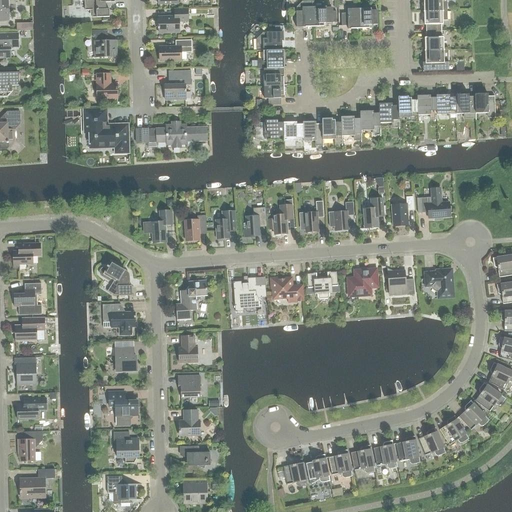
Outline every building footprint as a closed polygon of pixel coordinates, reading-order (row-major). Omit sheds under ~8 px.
[(0,0),(0,21),(8,21),(7,0),(0,0)] [(105,3),(115,2),(114,0),(76,0),(78,1),(80,1),(84,1),(85,11),(92,10),(92,18),(109,17),(109,9),(103,9),(102,7),(103,7),(103,6),(104,6),(105,5),(105,4),(105,3)] [(447,11),(447,2),(446,0),(423,0),(424,12),(423,12),(447,11)] [(314,27),(314,3),(312,3),(312,1),(302,2),(296,7),(296,12),(296,28),(314,27)] [(323,3),(314,3),(314,27),(326,27),(326,24),(332,23),(336,23),(336,12),(332,12),(332,9),(326,9),(326,7),(323,7),(323,3)] [(179,22),(188,21),(187,9),(174,10),(175,17),(158,17),(159,27),(157,27),(157,29),(159,29),(159,34),(179,33),(179,22)] [(348,29),(360,29),(359,9),(347,9),(347,13),(341,13),(341,26),(348,26),(348,29)] [(371,25),(378,25),(377,12),(371,13),(371,9),(359,9),(360,29),(371,29),(371,25)] [(426,25),(426,31),(441,31),(441,25),(443,25),(443,21),(447,20),(447,12),(447,11),(423,12),(424,12),(424,25),(426,25)] [(114,58),(117,58),(117,51),(116,51),(116,41),(107,41),(107,30),(92,31),(92,38),(94,38),(95,57),(92,57),(92,58),(113,57),(114,63),(114,58)] [(424,51),(448,50),(443,50),(443,37),(441,37),(441,31),(426,31),(426,38),(424,38),(425,51),(424,51)] [(283,50),(282,32),(266,33),(262,33),(257,40),(257,51),(256,51),(263,51),(283,50)] [(0,58),(10,59),(10,48),(18,47),(18,34),(0,34),(0,58)] [(181,53),(191,52),(191,41),(175,41),(176,47),(159,48),(159,61),(181,61),(181,53)] [(263,51),(263,59),(257,60),(257,69),(265,69),(283,68),(283,62),(283,50),(263,51)] [(448,51),(448,50),(424,51),(425,51),(425,64),(427,64),(428,71),(448,70),(448,51)] [(263,75),(264,87),(284,86),(283,75),(283,68),(265,69),(265,75),(263,75)] [(165,101),(185,100),(185,92),(186,92),(186,90),(185,90),(185,85),(191,85),(191,71),(168,72),(168,85),(165,85),(165,101)] [(12,86),(18,86),(18,73),(0,73),(0,97),(7,97),(12,92),(12,86)] [(97,99),(117,98),(117,84),(110,84),(110,74),(96,75),(97,84),(96,84),(97,99)] [(284,86),(264,87),(264,99),(268,99),(268,105),(281,105),(280,98),(284,98),(284,86)] [(468,97),(468,95),(456,95),(456,121),(457,121),(456,114),(463,114),(464,119),(475,119),(475,120),(475,94),(474,94),(474,97),(468,97)] [(488,96),(488,94),(475,94),(475,120),(476,120),(476,114),(488,113),(488,118),(494,117),(494,120),(495,120),(494,96),(488,96)] [(456,119),(456,121),(456,95),(455,95),(455,97),(449,98),(449,95),(436,96),(437,121),(437,115),(449,114),(449,119),(456,119)] [(417,96),(417,100),(411,101),(411,98),(398,99),(398,106),(399,129),(399,118),(406,117),(406,123),(418,123),(418,124),(417,96)] [(437,119),(437,121),(436,96),(436,98),(430,98),(430,96),(417,96),(418,124),(418,115),(430,115),(430,119),(437,119)] [(398,99),(398,106),(392,106),(392,104),(379,104),(380,137),(380,123),(392,123),(392,127),(399,127),(399,129),(398,106),(398,99)] [(379,104),(379,113),(373,114),(373,111),(360,112),(361,143),(361,142),(361,131),(373,130),(373,135),(380,135),(380,137),(379,104)] [(93,133),(93,140),(94,149),(115,148),(115,154),(128,154),(128,155),(129,155),(128,125),(127,125),(127,126),(115,126),(115,125),(104,125),(104,109),(83,110),(84,133),(93,133)] [(0,149),(7,149),(8,147),(8,141),(14,141),(14,131),(20,124),(19,112),(7,112),(0,119),(3,121),(1,124),(0,123),(0,149)] [(341,117),(342,146),(342,136),(354,136),(354,140),(360,140),(361,143),(360,112),(360,119),(354,119),(354,117),(341,117)] [(341,146),(342,146),(341,117),(341,123),(335,123),(335,120),(322,121),(323,148),(323,140),(335,139),(335,144),(341,144),(341,146)] [(284,139),(284,142),(283,123),(277,123),(277,121),(264,121),(264,127),(253,127),(253,128),(256,128),(252,137),(269,143),(269,140),(284,139)] [(316,124),(315,122),(303,122),(303,148),(304,148),(304,141),(316,141),(316,145),(322,145),(322,148),(323,148),(322,121),(321,121),(322,124),(316,124)] [(156,143),(166,143),(166,146),(172,146),(172,148),(180,148),(180,145),(186,145),(186,142),(196,142),(197,142),(198,144),(205,144),(205,142),(207,142),(206,128),(196,128),(186,128),(186,125),(180,125),(180,122),(171,122),(171,125),(166,126),(166,129),(156,129),(156,130),(148,130),(148,129),(136,129),(136,143),(148,143),(156,143)] [(296,125),(296,122),(283,123),(284,142),(296,141),(297,146),(303,146),(303,148),(303,122),(302,122),(302,125),(296,125)] [(449,203),(442,204),(441,188),(430,189),(430,198),(420,198),(417,199),(418,213),(421,213),(428,213),(428,218),(434,218),(434,221),(442,220),(442,217),(450,217),(449,203)] [(407,211),(413,210),(413,197),(406,197),(406,204),(391,206),(392,227),(408,226),(407,211)] [(365,229),(378,228),(377,214),(383,213),(382,198),(370,199),(371,209),(363,209),(365,229)] [(279,206),(280,215),(273,216),(273,219),(268,219),(269,230),(274,230),(275,235),(287,234),(286,220),(293,220),(292,200),(284,201),(284,205),(279,206)] [(315,202),(316,212),(299,214),(300,231),(306,230),(306,233),(318,232),(317,218),(323,217),(322,202),(315,202)] [(346,212),(334,213),(334,212),(328,212),(329,228),(335,227),(335,231),(348,230),(347,216),(354,215),(353,202),(345,203),(346,212)] [(246,223),(243,224),(244,237),(260,236),(259,222),(266,222),(265,215),(265,211),(265,208),(253,209),(253,216),(245,217),(246,223)] [(160,222),(151,223),(151,222),(142,223),(143,234),(152,234),(153,242),(166,241),(165,225),(172,225),(171,211),(159,212),(160,222)] [(236,231),(235,217),(235,211),(221,212),(222,220),(215,221),(216,239),(231,238),(230,232),(236,231)] [(199,235),(206,234),(205,216),(197,216),(197,220),(184,221),(186,241),(199,241),(199,235)] [(18,252),(13,252),(13,268),(25,267),(25,264),(33,264),(32,256),(40,256),(40,244),(26,244),(18,245),(18,252)] [(497,268),(499,278),(511,275),(511,255),(492,258),(493,265),(493,266),(494,267),(495,268),(496,268),(497,268)] [(101,275),(102,276),(109,280),(110,278),(114,281),(107,291),(114,296),(118,295),(118,296),(132,296),(132,286),(130,286),(129,276),(128,276),(127,275),(126,273),(125,272),(122,270),(123,267),(111,260),(108,266),(107,265),(106,267),(107,267),(106,269),(105,269),(104,269),(103,269),(102,269),(101,269),(101,270),(101,271),(100,271),(100,272),(100,273),(100,274),(101,275)] [(389,297),(414,295),(413,279),(405,280),(404,267),(404,271),(388,272),(387,268),(389,297)] [(379,289),(378,268),(353,270),(353,277),(346,278),(347,299),(372,297),(371,290),(379,289)] [(438,298),(453,297),(452,276),(445,270),(436,271),(436,272),(425,273),(426,286),(432,286),(438,291),(438,298)] [(340,286),(337,286),(336,272),(327,273),(327,279),(316,279),(316,273),(307,274),(308,288),(306,288),(306,295),(317,294),(318,298),(319,299),(327,299),(329,297),(329,294),(340,293),(340,286)] [(264,297),(266,297),(265,285),(256,286),(255,278),(247,278),(248,283),(241,284),(241,282),(233,282),(235,312),(243,312),(243,308),(250,307),(254,305),(261,305),(258,299),(261,298),(262,298),(264,297)] [(289,302),(304,301),(303,286),(292,287),(291,279),(279,279),(279,278),(270,279),(271,287),(272,287),(273,299),(288,298),(289,302)] [(200,296),(207,295),(206,281),(188,283),(188,291),(181,291),(181,305),(176,305),(177,320),(191,319),(190,311),(196,310),(195,301),(197,301),(200,298),(200,296)] [(501,295),(503,304),(511,302),(511,282),(496,285),(497,292),(497,293),(498,294),(499,294),(499,295),(500,295),(501,295)] [(14,307),(18,307),(19,316),(42,315),(42,306),(37,306),(36,295),(41,295),(41,284),(24,284),(25,294),(14,295),(14,307)] [(132,336),(131,328),(135,327),(135,318),(135,316),(135,312),(117,313),(116,305),(102,305),(103,323),(111,322),(111,328),(119,328),(119,336),(132,336)] [(504,331),(511,331),(511,311),(500,311),(500,319),(500,320),(501,320),(501,321),(502,321),(503,322),(504,322),(504,331)] [(44,318),(32,319),(21,319),(21,326),(15,326),(15,347),(16,347),(16,342),(36,341),(36,330),(44,330),(44,318)] [(179,363),(197,363),(197,348),(194,348),(194,336),(181,336),(182,348),(178,348),(179,363)] [(511,340),(500,337),(498,344),(498,345),(498,346),(498,347),(499,347),(499,348),(500,348),(501,349),(499,358),(511,360),(511,340)] [(133,348),(114,348),(115,372),(136,371),(136,356),(133,356),(133,348)] [(36,365),(35,358),(25,358),(25,365),(15,365),(15,366),(16,366),(17,386),(17,385),(36,384),(36,385),(36,365)] [(511,371),(493,363),(490,369),(490,370),(490,371),(490,372),(490,373),(491,373),(491,374),(492,374),(488,382),(504,390),(508,382),(510,383),(511,383),(511,382),(511,371)] [(181,398),(200,397),(200,376),(178,377),(178,389),(180,389),(181,398)] [(480,394),(475,401),(489,412),(495,404),(497,406),(498,406),(499,406),(500,406),(501,405),(505,399),(483,383),(479,389),(479,390),(479,391),(479,392),(479,393),(480,393),(480,394)] [(115,417),(117,417),(117,426),(131,425),(131,424),(129,425),(129,416),(137,416),(137,401),(125,401),(125,392),(108,393),(109,406),(115,406),(115,417)] [(24,405),(17,405),(18,423),(18,420),(38,419),(37,410),(46,409),(46,399),(33,399),(24,399),(24,405)] [(458,417),(471,430),(478,424),(479,426),(480,426),(481,426),(482,426),(483,426),(484,426),(489,420),(470,401),(465,406),(464,407),(464,408),(464,409),(464,410),(465,410),(465,411),(458,417)] [(179,436),(200,436),(199,421),(198,421),(197,411),(183,411),(184,421),(179,421),(179,436)] [(469,439),(454,416),(448,420),(447,420),(447,421),(447,422),(446,422),(446,423),(447,424),(447,425),(439,430),(449,445),(457,440),(458,442),(459,443),(460,443),(461,443),(462,443),(463,443),(469,439)] [(438,456),(439,456),(445,453),(435,428),(429,431),(428,431),(427,432),(427,433),(426,434),(426,435),(427,435),(418,439),(425,456),(434,452),(434,454),(435,455),(436,455),(436,456),(437,456),(438,456)] [(41,432),(42,432),(21,432),(22,440),(18,440),(18,454),(21,454),(21,462),(40,461),(35,461),(34,447),(41,440),(41,432)] [(136,459),(136,457),(139,457),(138,445),(129,445),(129,432),(113,432),(113,447),(116,447),(117,458),(125,458),(125,463),(125,464),(134,463),(136,459)] [(412,464),(413,464),(420,463),(414,436),(407,438),(406,438),(405,439),(405,440),(405,441),(405,442),(396,444),(399,462),(408,460),(409,462),(409,463),(410,463),(410,464),(411,464),(412,464)] [(389,469),(390,469),(397,467),(393,444),(392,441),(385,442),(384,443),(383,443),(383,444),(382,444),(382,445),(382,446),(382,447),(373,448),(377,466),(386,464),(386,466),(386,467),(387,467),(387,468),(388,469),(389,469)] [(367,474),(368,473),(375,472),(369,445),(363,447),(362,447),(361,447),(361,448),(360,448),(360,449),(360,450),(360,451),(350,453),(354,471),(363,469),(364,471),(364,472),(365,472),(365,473),(366,473),(367,474)] [(204,469),(210,453),(210,452),(199,453),(199,446),(179,447),(180,454),(186,454),(186,462),(187,462),(204,469)] [(345,478),(352,477),(348,454),(347,450),(340,452),(339,452),(338,452),(338,453),(337,454),(337,455),(337,456),(328,458),(331,475),(341,474),(341,476),(342,477),(343,477),(343,478),(344,478),(345,478)] [(315,460),(305,462),(310,485),(319,480),(319,481),(320,482),(321,482),(322,483),(323,483),(330,481),(324,455),(317,456),(316,457),(315,457),(315,458),(315,459),(315,460)] [(299,487),(300,487),(307,486),(302,459),(295,461),(294,461),(293,462),(292,463),(292,464),(292,465),(283,467),(286,485),(296,483),(296,484),(296,485),(297,486),(298,487),(299,487)] [(19,491),(20,498),(23,498),(23,496),(32,496),(32,498),(38,498),(38,496),(45,496),(44,486),(45,486),(45,479),(55,479),(54,469),(38,470),(38,478),(20,479),(20,491),(19,491)] [(121,477),(107,477),(107,489),(107,494),(113,494),(113,504),(132,503),(132,500),(142,500),(142,499),(136,500),(135,485),(141,485),(141,484),(122,485),(121,477)] [(223,489),(223,480),(212,481),(212,491),(218,491),(218,489),(223,489)] [(184,505),(205,504),(205,482),(183,482),(184,505)]
